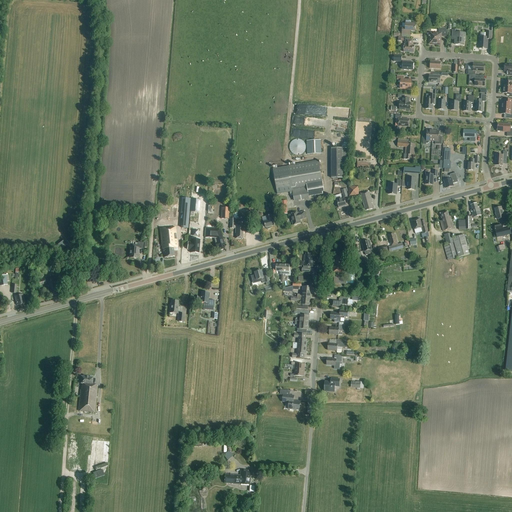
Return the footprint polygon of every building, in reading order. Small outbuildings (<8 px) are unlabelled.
[(402,24),(402,28),(402,34),(410,35),(410,31),(415,32),(415,24),(410,24),(411,21),(405,21),(405,24),(402,24)] [(448,30),(445,30),(439,30),(439,34),(429,33),(429,44),(440,45),(440,37),(447,37),(448,30)] [(455,45),(463,45),(463,41),(464,41),(465,33),(457,33),(457,30),(452,30),(452,37),(455,38),(455,45)] [(481,33),(481,37),(479,37),(479,43),(477,43),(477,48),(479,48),(479,49),(487,49),(488,40),(491,40),(492,32),(486,32),(486,33),(481,33)] [(414,46),(412,46),(412,40),(405,40),(405,45),(404,45),(404,52),(414,53),(414,46)] [(402,70),(412,70),(413,63),(402,62),(402,70)] [(445,62),(430,62),(430,69),(444,70),(445,62)] [(468,66),(468,70),(468,75),(473,75),(473,72),(483,72),(484,65),(473,64),(473,67),(468,66)] [(440,76),(429,75),(429,83),(440,84),(440,76)] [(469,75),(469,82),(475,82),(474,86),(484,87),(485,80),(479,79),(479,76),(469,75)] [(410,89),(411,81),(404,80),(404,76),(397,76),(396,80),(401,80),(401,89),(410,89)] [(507,82),(503,82),(503,88),(511,88),(511,79),(508,79),(507,82)] [(511,88),(503,88),(503,93),(509,94),(509,98),(511,97),(511,88)] [(410,111),(410,103),(409,103),(409,98),(404,98),(405,95),(398,95),(397,98),(402,98),(402,103),(400,103),(399,110),(410,111)] [(430,95),(430,100),(426,100),(425,109),(432,110),(432,106),(435,106),(436,95),(430,95)] [(451,111),(457,111),(458,102),(461,102),(461,95),(456,95),(455,102),(451,102),(451,111)] [(464,102),(463,111),(470,112),(470,103),(473,103),(474,96),(468,96),(468,103),(464,102)] [(504,103),(502,103),(501,109),(511,109),(511,100),(504,100),(504,103)] [(509,119),(511,119),(511,109),(501,109),(501,114),(509,115),(509,119)] [(402,116),(395,116),(395,119),(398,119),(398,126),(409,127),(409,120),(401,119),(402,116)] [(510,124),(498,124),(497,131),(504,132),(507,132),(507,137),(511,136),(511,130),(510,130),(510,124)] [(426,136),(423,136),(423,145),(426,145),(426,144),(427,144),(428,143),(429,142),(429,141),(432,142),(433,131),(430,131),(430,130),(427,130),(426,136)] [(464,130),(463,137),(471,137),(471,142),(475,142),(476,131),(464,130)] [(433,131),(432,142),(435,142),(435,145),(441,145),(442,137),(438,137),(439,131),(436,131),(436,132),(433,131)] [(293,141),(291,143),(290,145),(289,147),(290,150),(291,152),(293,154),(295,155),(297,156),(300,155),(302,154),(304,152),(305,150),(306,147),(305,145),(304,143),(302,141),(300,140),(297,139),(295,140),(293,141)] [(410,155),(414,155),(415,144),(409,144),(409,140),(398,139),(397,147),(406,147),(405,154),(404,154),(404,159),(410,160),(410,155)] [(321,140),(307,141),(307,155),(321,154),(321,140)] [(343,178),(343,159),(347,159),(347,149),(331,149),(331,159),(333,159),(333,179),(343,178)] [(503,158),(507,159),(507,152),(503,152),(503,155),(496,155),(495,166),(502,166),(503,158)] [(450,161),(450,154),(444,153),(443,168),(444,169),(448,169),(449,169),(450,169),(451,161),(450,161)] [(319,161),(288,167),(273,170),(277,195),(292,192),(293,196),(294,201),(309,198),(309,196),(324,193),(319,161)] [(433,171),(433,175),(426,175),(425,185),(433,185),(434,177),(437,177),(437,171),(433,171)] [(453,186),(451,179),(450,176),(448,176),(445,175),(442,175),(443,178),(444,181),(446,188),(453,186)] [(416,178),(408,178),(408,182),(408,190),(414,190),(415,183),(416,183),(416,178)] [(389,190),(389,194),(397,195),(397,187),(401,187),(401,180),(397,180),(397,184),(389,184),(388,190),(389,190)] [(359,196),(358,187),(355,187),(355,186),(348,187),(349,197),(359,196)] [(372,203),(369,192),(361,194),(366,211),(373,209),(371,204),(372,203)] [(344,199),(340,200),(340,197),(336,198),(339,208),(346,206),(344,199)] [(199,213),(200,200),(191,199),(190,212),(199,213)] [(474,218),(481,215),(479,207),(478,208),(476,204),(471,205),(472,209),(471,210),(474,218)] [(505,217),(503,211),(502,211),(501,207),(495,209),(497,220),(505,217)] [(221,219),(228,219),(229,208),(221,208),(221,219)] [(454,228),(450,216),(449,217),(448,211),(440,214),(442,221),(440,221),(443,231),(454,228)] [(306,218),(304,212),(298,213),(290,215),(293,226),(294,225),(295,226),(296,225),(297,225),(301,223),(300,220),(306,218)] [(271,216),(266,218),(267,221),(262,223),(263,228),(265,227),(266,228),(267,228),(268,230),(270,229),(270,227),(274,226),(272,220),(271,216)] [(466,218),(466,230),(475,229),(477,229),(477,228),(479,228),(479,225),(477,225),(471,225),(471,226),(471,217),(466,218)] [(243,231),(244,226),(245,225),(234,224),(235,219),(230,218),(230,228),(235,229),(235,233),(236,234),(236,239),(243,239),(243,234),(244,234),(244,231),(243,231)] [(421,222),(420,219),(412,221),(414,230),(421,228),(423,234),(421,234),(423,239),(429,237),(425,221),(421,222)] [(493,226),(495,232),(492,233),(493,234),(493,237),(499,236),(504,235),(503,232),(503,231),(502,224),(500,225),(500,224),(493,226)] [(160,229),(162,244),(156,244),(157,250),(164,249),(165,258),(174,257),(173,248),(177,248),(175,227),(160,229)] [(205,237),(214,238),(216,243),(215,243),(216,248),(218,247),(219,251),(225,249),(223,245),(225,245),(220,229),(206,228),(205,237)] [(73,233),(70,236),(67,238),(70,242),(73,240),(72,239),(76,236),(73,233)] [(404,248),(402,243),(398,245),(396,238),(395,238),(394,234),(389,236),(390,240),(389,240),(391,246),(388,247),(390,252),(404,248)] [(464,235),(453,238),(451,234),(444,235),(447,245),(444,246),(448,260),(469,255),(464,235)] [(189,241),(189,249),(192,249),(191,252),(200,253),(201,239),(193,238),(192,242),(189,241)] [(365,256),(368,255),(372,254),(371,250),(369,241),(362,243),(364,252),(365,256)] [(139,249),(143,249),(144,243),(138,242),(138,245),(133,245),(133,248),(130,248),(129,258),(137,258),(138,253),(139,249)] [(313,267),(314,258),(310,258),(310,254),(306,254),(306,256),(304,256),(303,266),(303,268),(302,268),(302,272),(309,272),(310,269),(308,269),(308,267),(313,267)] [(339,261),(339,256),(335,256),(335,258),(334,258),(334,261),(333,272),(336,272),(336,273),(343,274),(344,262),(339,261)] [(283,275),(283,265),(276,265),(276,271),(280,271),(280,275),(281,275),(281,281),(284,281),(284,275),(283,275)] [(266,285),(269,284),(269,282),(269,281),(267,276),(264,276),(264,277),(263,277),(262,271),(255,273),(257,280),(262,279),(263,283),(266,283),(266,285)] [(58,294),(57,289),(58,289),(55,278),(51,279),(51,278),(39,281),(40,286),(46,284),(48,291),(49,291),(50,297),(58,294)] [(201,293),(201,297),(197,297),(197,296),(196,302),(197,302),(204,303),(203,310),(213,311),(214,300),(208,300),(209,293),(201,293)] [(25,304),(23,295),(15,297),(17,306),(25,304)] [(341,295),(340,298),(339,298),(339,301),(332,300),(332,306),(341,307),(341,305),(348,306),(348,299),(345,299),(346,296),(341,295)] [(301,305),(303,305),(303,307),(297,306),(296,309),(308,310),(308,306),(310,306),(311,299),(297,297),(297,300),(299,301),(300,300),(302,301),(301,305)] [(169,313),(178,314),(179,306),(178,306),(178,301),(171,301),(171,305),(170,305),(169,313)] [(309,316),(309,312),(296,310),(294,310),(292,311),(292,313),(293,315),(295,315),(297,314),(300,314),(300,319),(298,319),(295,319),(295,322),(309,323),(309,316)] [(344,324),(344,317),(347,317),(348,311),(340,311),(340,314),(331,313),(331,319),(334,320),(334,323),(344,324)] [(308,330),(309,323),(295,322),(295,325),(297,325),(300,325),(299,329),(298,329),(297,332),(306,333),(307,330),(308,330)] [(339,331),(344,332),(345,326),(339,325),(339,328),(330,328),(329,334),(338,335),(339,331)] [(293,343),(293,346),(306,347),(307,340),(306,340),(307,335),(295,334),(294,338),(298,338),(298,344),(296,343),(293,343)] [(346,348),(346,342),(336,341),(336,344),(328,344),(328,350),(337,351),(337,353),(341,353),(342,347),(346,348)] [(306,354),(306,347),(293,346),(293,349),(295,349),(297,349),(297,353),(297,354),(293,354),(292,358),(304,359),(304,354),(306,354)] [(336,362),(342,363),(342,356),(335,356),(334,359),(327,359),(327,365),(336,366),(336,362)] [(295,370),(304,371),(305,365),(296,364),(296,363),(292,362),(291,365),(295,365),(295,370)] [(93,378),(81,377),(81,384),(82,384),(82,390),(81,390),(79,411),(95,413),(97,385),(92,385),(93,378)] [(325,382),(325,391),(324,392),(334,392),(335,387),(339,387),(340,379),(331,379),(331,382),(325,382)] [(294,396),(290,396),(290,391),(280,391),(280,395),(283,395),(282,402),(289,402),(288,409),(289,409),(290,410),(292,410),(299,410),(300,402),(294,401),(294,396)] [(70,470),(86,471),(91,420),(75,419),(70,470)] [(98,425),(95,462),(108,462),(111,426),(98,425)] [(229,460),(234,455),(229,450),(224,455),(229,460)] [(95,479),(104,476),(102,469),(93,473),(95,479)] [(240,484),(250,485),(251,472),(241,471),(240,476),(225,475),(224,483),(233,484),(239,485),(240,484)]
